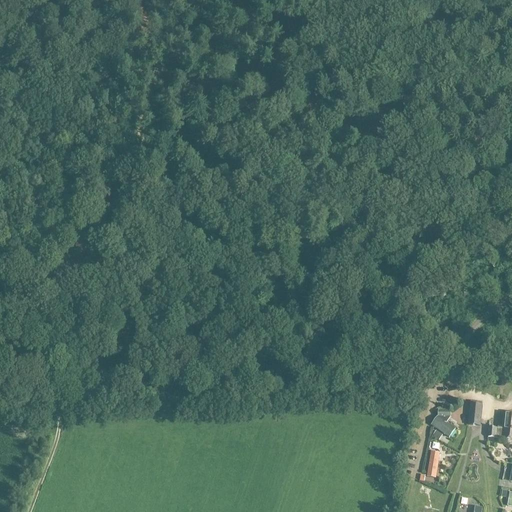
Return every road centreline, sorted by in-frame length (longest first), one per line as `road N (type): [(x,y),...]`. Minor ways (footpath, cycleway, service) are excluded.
road 1 (track): [(0,137),(43,156),(152,260),(280,336),(417,368)]
road 2 (track): [(417,368),(57,392)]
road 3 (track): [(0,185),(57,392)]
road 4 (track): [(57,392),(57,435),(29,511)]
